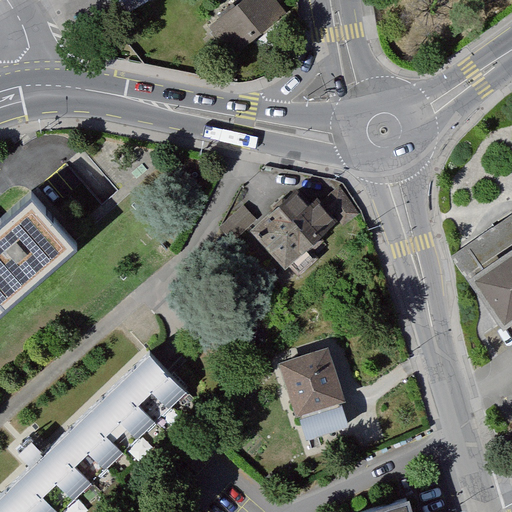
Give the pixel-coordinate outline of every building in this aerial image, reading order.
[(290,15),(277,0),(250,0),(239,9),(236,6),(222,18),(224,21),(215,30),(238,58),(290,15)] [(299,193),(256,233),(293,275),(343,225),(323,202),(314,209),(299,193)] [(34,195),(0,224),(0,314),(79,246),(34,195)] [(511,319),(511,217),(454,257),(502,327),(511,319)] [(331,345),(280,360),(297,418),(303,416),(345,403),(350,401),(331,345)] [(195,393),(157,353),(0,505),(0,511),(63,511),(51,498),(66,485),(81,503),(99,485),(83,468),(97,455),(113,472),(131,453),(117,436),(130,425),(146,441),(164,425),(147,406),(161,393),(177,410),(195,393)] [(351,426),(345,403),(303,416),(310,440),(351,426)] [(418,511),(412,493),(351,511),(418,511)]
